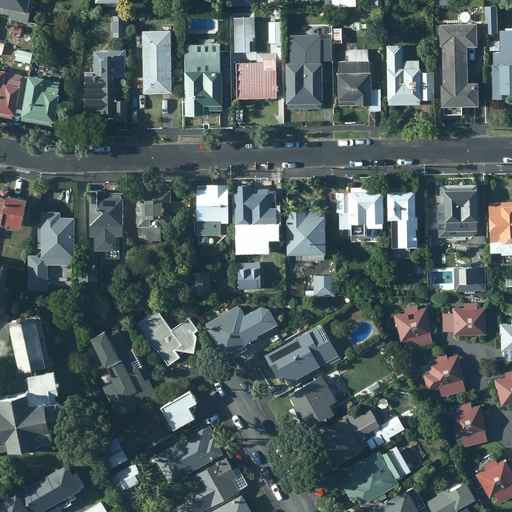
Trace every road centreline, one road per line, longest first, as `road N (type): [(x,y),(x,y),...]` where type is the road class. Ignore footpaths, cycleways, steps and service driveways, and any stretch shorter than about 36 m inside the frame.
road 1 (residential): [(511,147),(82,159),(0,148)]
road 2 (residential): [(303,511),(228,377)]
